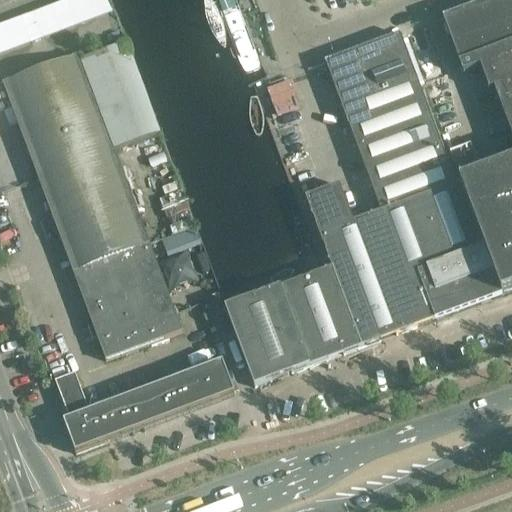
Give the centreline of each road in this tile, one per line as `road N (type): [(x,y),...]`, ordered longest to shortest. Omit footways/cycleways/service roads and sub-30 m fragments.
road 1 (primary): [(511,394),(202,511)]
road 2 (primary): [(327,511),(511,431)]
road 3 (unknown): [(290,51),(350,190)]
road 4 (unclassified): [(44,511),(0,393)]
